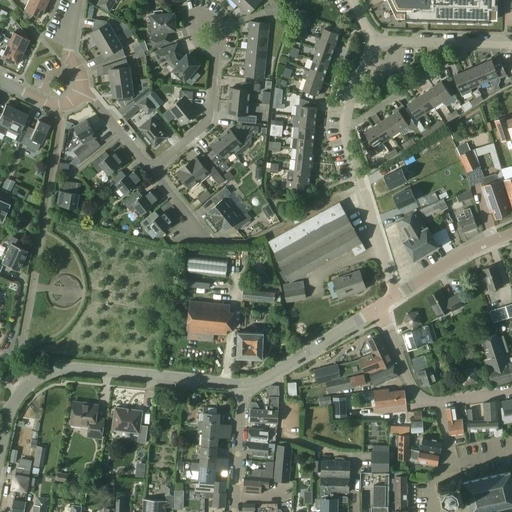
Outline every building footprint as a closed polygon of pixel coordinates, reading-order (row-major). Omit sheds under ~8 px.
[(28,19),(34,14),(39,17),(45,6),(33,0),(28,0),(24,10),(25,10),(23,13),(28,19)] [(117,2),(118,0),(100,0),(98,4),(109,11),(116,1),(117,2)] [(260,0),(243,0),(238,5),(248,15),(262,1),(260,0)] [(388,0),(395,12),(406,12),(405,21),(489,23),(490,10),(498,10),(497,0),(388,0)] [(167,31),(176,30),(174,13),(163,14),(162,10),(154,10),(154,15),(152,15),(152,23),(148,24),(148,32),(150,32),(152,39),(151,39),(154,47),(171,41),(168,33),(167,33),(167,31)] [(97,45),(116,34),(108,22),(108,23),(107,21),(95,19),(92,32),(94,36),(92,37),(97,45)] [(124,30),(129,27),(127,25),(122,21),(120,24),(124,30)] [(249,35),(268,37),(270,23),(250,21),(249,35)] [(321,28),(319,34),(322,34),(320,39),(322,40),(335,44),(336,44),(339,34),(329,30),(324,29),(321,28)] [(7,45),(23,52),(29,39),(27,39),(28,36),(22,29),(16,33),(13,32),(7,45)] [(116,34),(97,45),(102,54),(104,52),(106,56),(107,56),(108,60),(125,55),(122,47),(123,47),(116,34)] [(268,37),(249,35),(248,48),(267,50),(268,37)] [(320,39),(317,49),(319,50),(332,54),(335,44),(322,40),(320,39)] [(137,58),(145,55),(145,53),(138,41),(132,43),(137,58)] [(177,44),(156,52),(160,61),(169,58),(170,63),(176,68),(174,70),(176,72),(177,79),(183,78),(186,80),(186,79),(192,84),(200,75),(194,70),(199,64),(188,54),(183,59),(180,56),(180,55),(181,54),(177,44)] [(11,65),(12,63),(17,65),(23,52),(7,45),(1,57),(5,59),(4,62),(11,65)] [(267,50),(248,48),(246,62),(266,64),(267,50)] [(317,49),(313,59),(315,60),(328,65),(328,64),(332,54),(319,50),(317,49)] [(302,55),(298,54),(298,53),(291,51),(289,56),(300,59),(302,55)] [(110,83),(132,80),(130,66),(129,67),(126,59),(110,64),(111,69),(111,73),(109,74),(110,83)] [(313,59),(310,69),(311,70),(325,75),(325,74),(328,65),(315,60),(313,59)] [(493,63),(492,59),(482,63),(489,81),(489,80),(493,88),(494,90),(496,92),(501,89),(498,84),(500,80),(499,78),(506,75),(500,60),(493,63)] [(266,64),(246,62),(245,76),(264,78),(266,64)] [(473,67),(480,84),(489,81),(482,63),(473,67)] [(463,72),(470,88),(480,84),(473,67),(463,72)] [(310,69),(306,79),(308,80),(321,85),(321,84),(325,75),(311,70),(310,69)] [(282,76),(289,79),(291,73),(283,71),(282,76)] [(470,88),(463,72),(453,76),(460,93),(462,96),(472,92),(470,89),(470,88)] [(306,79),(302,90),(318,95),(321,85),(308,80),(306,79)] [(132,95),(133,94),(132,80),(110,83),(112,93),(114,93),(114,97),(115,97),(123,107),(133,99),(132,95)] [(433,87),(443,101),(452,95),(442,81),(433,87)] [(229,101),(249,103),(251,90),(259,91),(260,84),(246,82),(245,90),(230,88),(229,101)] [(150,86),(133,99),(137,104),(150,93),(150,86)] [(424,93),(434,107),(443,101),(433,87),(424,93)] [(496,92),(494,90),(493,88),(487,91),(490,96),(496,92)] [(173,117),(178,118),(183,124),(187,120),(192,121),(192,116),(197,112),(192,106),(193,92),(180,90),(179,97),(181,99),(170,108),(173,113),(173,117)] [(262,103),(270,104),(270,92),(263,91),(262,103)] [(416,99),(425,113),(434,107),(424,93),(416,99)] [(148,114),(156,108),(160,105),(151,94),(140,103),(148,114)] [(274,97),(273,107),(276,108),(276,102),(282,103),(282,98),(274,97)] [(295,116),(296,117),(298,117),(300,117),(316,119),(316,118),(316,117),(317,109),(317,108),(310,107),(308,107),(309,103),(309,102),(300,99),(299,106),(296,106),(295,116)] [(425,113),(416,99),(407,105),(411,111),(417,119),(417,118),(425,113)] [(469,102),(472,107),(478,103),(475,99),(469,102)] [(249,103),(229,101),(228,113),(243,115),(242,122),(256,123),(257,116),(248,115),(249,103)] [(140,108),(137,104),(123,115),(127,120),(135,114),(134,113),(140,108)] [(0,133),(4,136),(7,131),(8,128),(17,110),(6,105),(0,117),(0,133)] [(8,128),(7,131),(17,136),(15,140),(21,143),(26,131),(21,129),(27,115),(17,110),(8,128)] [(408,113),(403,116),(398,110),(390,115),(400,130),(408,125),(412,131),(417,127),(408,113)] [(411,111),(408,113),(417,127),(421,133),(425,130),(417,118),(417,119),(411,111)] [(445,117),(448,122),(454,118),(451,114),(445,117)] [(382,121),(392,136),(400,130),(390,115),(382,121)] [(166,140),(166,138),(168,137),(152,117),(140,127),(146,136),(144,138),(149,144),(152,142),(155,147),(161,142),(163,143),(166,140)] [(299,127),(299,128),(315,129),(315,128),(315,127),(316,119),(300,117),(300,118),(299,126),(299,127)] [(511,138),(504,118),(495,121),(501,142),(511,138)] [(445,124),(442,119),(434,125),(437,129),(445,124)] [(26,131),(21,143),(37,151),(40,143),(41,144),(49,125),(38,120),(32,134),(26,131)] [(82,161),(101,145),(97,140),(96,141),(95,138),(96,137),(87,120),(75,126),(76,129),(75,133),(79,135),(84,144),(86,143),(88,147),(78,156),(82,161)] [(373,127),(383,142),(392,136),(382,121),(373,127)] [(230,129),(220,137),(233,152),(236,156),(251,144),(252,133),(258,134),(259,127),(245,125),(244,136),(239,140),(230,129)] [(425,130),(421,133),(424,137),(437,129),(434,125),(425,130)] [(293,127),(292,137),(293,138),(302,139),(313,140),(314,139),(314,138),(315,129),(299,128),(299,127),(294,126),(293,126),(293,127)] [(379,153),(375,147),(383,142),(373,127),(364,133),(368,140),(362,144),(372,158),(379,153)] [(215,150),(209,155),(211,157),(214,161),(223,172),(229,167),(226,164),(228,162),(229,160),(227,157),(233,152),(220,137),(210,145),(215,150)] [(292,137),(291,148),(292,148),(297,149),(312,150),(312,149),(313,140),(302,139),(293,138),(292,137)] [(402,145),(405,150),(410,146),(407,141),(402,145)] [(296,159),(295,159),(296,159),(311,161),(311,160),(312,150),(297,149),(296,159)] [(398,154),(395,149),(390,152),(393,157),(398,154)] [(460,155),(459,156),(467,172),(479,166),(479,165),(473,153),(471,150),(470,150),(460,155)] [(121,164),(124,162),(115,151),(110,156),(105,151),(91,163),(99,172),(104,168),(109,174),(116,168),(121,168),(121,164)] [(384,156),(387,161),(393,157),(390,152),(384,156)] [(69,164),(77,165),(82,161),(78,156),(69,164)] [(211,164),(206,168),(196,156),(186,165),(199,180),(201,182),(210,174),(219,185),(224,180),(211,164)] [(295,159),(294,170),(295,170),(310,171),(311,161),(296,159),(295,159)] [(67,175),(69,164),(58,162),(57,173),(67,175)] [(199,180),(186,165),(176,173),(189,188),(199,180)] [(402,168),(384,177),(389,189),(408,181),(402,168)] [(306,183),(310,183),(311,172),(295,171),(288,170),(287,187),(305,189),(306,183)] [(122,171),(108,183),(107,183),(104,185),(106,188),(109,185),(115,192),(120,188),(125,194),(133,188),(138,188),(138,184),(141,182),(140,180),(141,179),(137,174),(135,175),(132,171),(126,176),(122,171)] [(500,180),(500,181),(498,175),(495,174),(481,178),(480,181),(482,187),(481,187),(490,213),(493,212),(496,219),(508,215),(506,209),(510,208),(500,180)] [(10,191),(15,182),(6,178),(2,188),(10,191)] [(77,208),(80,194),(76,194),(78,183),(66,181),(64,192),(60,191),(58,205),(77,208)] [(11,195),(22,201),(24,196),(17,192),(18,189),(15,187),(11,195)] [(226,187),(215,196),(220,202),(208,212),(216,221),(236,205),(228,195),(231,193),(226,187)] [(411,188),(393,196),(398,209),(416,200),(411,188)] [(202,204),(212,195),(207,190),(197,198),(202,204)] [(473,199),(471,190),(456,196),(458,202),(473,199)] [(156,200),(158,199),(154,194),(152,195),(148,191),(143,196),(139,191),(124,203),(132,212),(137,208),(142,214),(157,202),(156,200)] [(0,220),(1,221),(8,206),(6,205),(8,200),(0,196),(0,220)] [(444,199),(418,211),(422,218),(431,214),(432,215),(441,210),(441,211),(448,208),(444,199)] [(356,256),(366,250),(339,202),(269,242),(284,269),(279,272),(284,280),(289,277),(291,282),(351,248),(356,256)] [(236,222),(241,227),(251,218),(247,213),(244,215),(236,205),(216,221),(224,231),(236,222)] [(267,205),(262,209),(268,218),(273,215),(267,205)] [(464,211),(465,215),(457,217),(463,232),(477,227),(473,216),(472,217),(469,209),(464,211)] [(171,224),(174,222),(165,211),(159,216),(155,211),(141,223),(149,232),(153,228),(159,234),(166,228),(171,228),(171,224)] [(418,211),(397,223),(407,240),(403,242),(414,261),(439,247),(421,218),(422,218),(418,211)] [(2,263),(18,270),(27,250),(18,246),(21,240),(12,236),(8,247),(9,247),(2,263)] [(502,287),(494,266),(483,269),(491,291),(502,287)] [(339,298),(366,289),(360,271),(333,280),(339,298)] [(274,304),(275,292),(245,288),(244,300),(274,304)] [(287,303),(306,299),(304,289),(285,292),(287,303)] [(457,293),(446,300),(441,290),(427,297),(438,317),(451,310),(452,312),(464,306),(457,293)] [(227,335),(230,305),(190,301),(187,331),(227,335)] [(511,303),(490,311),(494,322),(511,316),(511,303)] [(403,324),(412,330),(415,330),(422,324),(423,324),(423,323),(420,312),(419,312),(419,311),(407,311),(406,311),(406,312),(403,322),(403,323),(403,324)] [(436,341),(431,324),(423,327),(423,329),(428,342),(428,343),(436,341)] [(422,327),(402,334),(408,351),(427,344),(422,327)] [(497,334),(490,336),(488,328),(479,330),(482,339),(488,359),(485,360),(488,370),(493,386),(511,380),(511,378),(507,364),(497,334)] [(263,360),(264,334),(238,332),(237,358),(263,360)] [(384,368),(384,369),(393,365),(379,335),(368,340),(373,353),(359,360),(365,374),(384,368)] [(499,337),(504,353),(510,351),(505,335),(499,337)] [(417,380),(419,379),(422,387),(440,381),(431,355),(424,357),(426,361),(413,366),(417,380)] [(315,370),(318,383),(325,381),(365,374),(359,360),(338,365),(315,370)] [(365,374),(325,381),(328,391),(352,385),(352,386),(370,382),(370,385),(375,384),(375,385),(398,376),(398,375),(393,365),(384,369),(384,368),(365,374)] [(479,383),(476,367),(461,369),(463,385),(479,383)] [(297,397),(297,383),(288,383),(289,397),(297,397)] [(300,399),(319,398),(318,385),(300,386),(300,399)] [(376,407),(406,403),(405,390),(389,392),(389,389),(374,391),(376,407)] [(250,421),(270,422),(278,423),(278,410),(279,397),(269,397),(269,406),(265,405),(264,410),(264,406),(262,404),(251,403),(250,421)] [(333,398),(333,403),(334,418),(347,418),(346,397),(333,398)] [(504,408),(501,409),(502,424),(510,422),(511,422),(511,399),(502,402),(504,408)] [(485,420),(498,419),(497,401),(484,403),(485,420)] [(88,436),(101,438),(104,419),(96,418),(98,405),(74,402),(71,420),(82,421),(81,426),(89,427),(88,436)] [(464,433),(463,424),(467,423),(467,421),(468,421),(467,418),(462,419),(457,420),(455,407),(446,409),(449,423),(450,435),(464,433)] [(139,431),(137,442),(146,443),(148,426),(140,425),(142,411),(115,408),(112,429),(125,431),(125,429),(139,431)] [(477,419),(476,408),(467,409),(468,420),(477,419)] [(197,429),(203,430),(203,429),(231,432),(232,425),(220,424),(221,414),(204,412),(204,422),(198,421),(197,429)] [(480,421),(468,421),(467,421),(467,423),(468,423),(469,431),(480,431),(498,430),(498,419),(485,420),(480,421)] [(424,432),(423,421),(411,422),(412,433),(424,432)] [(268,442),(275,443),(277,423),(278,423),(270,422),(269,431),(249,429),(248,440),(268,442)] [(202,446),(218,448),(219,437),(230,438),(231,432),(203,429),(203,430),(202,446)] [(440,455),(419,452),(420,451),(410,449),(410,435),(398,435),(398,460),(409,460),(438,465),(440,455)] [(443,441),(424,437),(421,450),(440,453),(443,441)] [(268,442),(248,440),(246,459),(265,461),(274,462),(275,443),(267,443),(268,442)] [(289,483),(292,446),(277,444),(274,481),(289,483)] [(218,448),(202,446),(200,463),(228,465),(229,459),(217,458),(218,448)] [(372,472),(389,473),(389,454),(373,454),(372,472)] [(34,466),(42,467),(43,460),(35,459),(34,466)] [(351,461),(322,460),(314,460),(314,472),(321,472),(321,476),(350,477),(351,461)] [(274,462),(265,461),(264,472),(260,472),(260,478),(245,477),(244,492),(261,493),(261,487),(269,488),(269,485),(272,486),(274,462)] [(192,462),(190,479),(199,480),(198,483),(195,483),(195,491),(213,492),(225,493),(226,482),(215,481),(216,471),(228,472),(228,465),(200,463),(192,462)] [(11,490),(27,493),(31,477),(29,476),(31,466),(19,463),(18,467),(17,467),(15,474),(14,473),(11,490)] [(407,511),(407,476),(406,476),(406,471),(401,471),(401,476),(395,476),(395,511),(393,511),(407,511)] [(68,474),(57,472),(56,481),(67,482),(68,474)] [(388,511),(389,490),(390,490),(389,473),(372,473),(372,472),(360,472),(360,490),(373,490),(373,505),(371,505),(371,511),(388,511)] [(415,479),(426,481),(428,474),(416,472),(415,479)] [(469,511),(480,511),(511,505),(511,480),(511,475),(510,473),(464,483),(469,511)] [(321,477),(321,492),(321,498),(321,511),(337,511),(338,498),(338,493),(350,493),(350,478),(321,477)] [(461,484),(458,482),(457,484),(443,487),(440,485),(438,488),(440,490),(443,504),(442,506),(445,507),(447,505),(460,502),(462,504),(465,501),(462,499),(459,486),(461,484)] [(304,503),(312,503),(312,491),(304,491),(304,503)] [(213,492),(212,507),(226,508),(227,493),(225,493),(213,492)] [(123,511),(124,499),(123,499),(123,494),(116,493),(116,499),(115,511),(123,511)] [(47,511),(49,507),(50,498),(49,498),(36,497),(35,505),(34,505),(32,511),(47,511)] [(165,511),(166,507),(166,501),(143,499),(142,511),(165,511)] [(24,511),(26,502),(14,500),(11,511),(24,511)]
